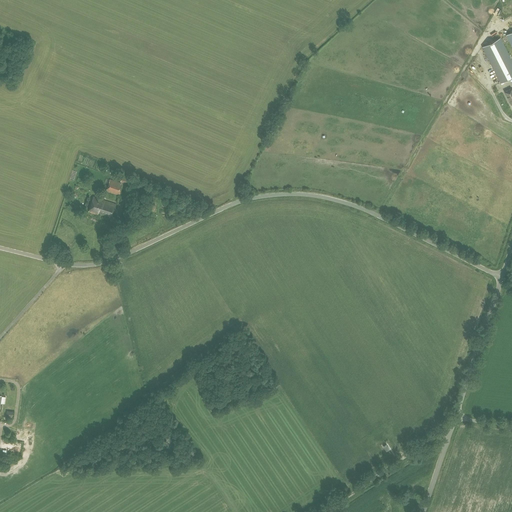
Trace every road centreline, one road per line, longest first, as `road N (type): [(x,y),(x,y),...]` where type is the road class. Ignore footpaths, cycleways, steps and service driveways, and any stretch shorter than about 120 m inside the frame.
road 1 (unclassified): [(501,277),(363,209),(299,194),(241,200),(88,265),(0,248)]
road 2 (track): [(455,419),(323,511)]
road 3 (unclassified): [(455,419),(501,277)]
